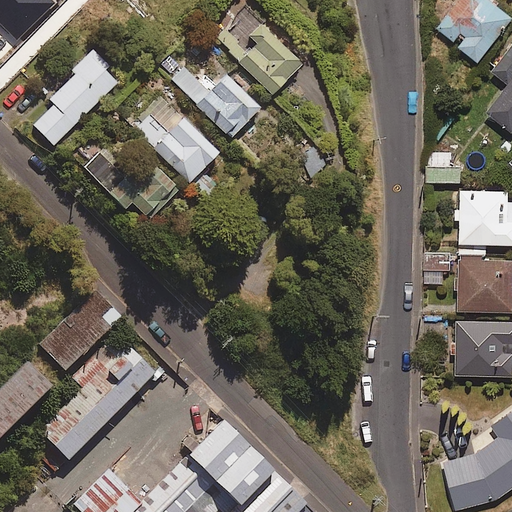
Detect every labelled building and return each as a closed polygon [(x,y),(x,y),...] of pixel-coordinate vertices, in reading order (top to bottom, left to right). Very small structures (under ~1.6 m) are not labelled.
[(58,0),(0,0),(0,21),(12,34),(0,44),(0,49),(7,58),(64,6),(58,0)] [(511,15),(499,5),(501,2),(498,0),(462,0),(440,29),(456,41),(460,36),(467,41),(462,46),(480,61),(511,20),(511,15)] [(225,29),(216,38),(272,96),(303,66),(262,23),(246,39),(254,48),(248,54),(225,29)] [(489,113),(511,131),(511,49),(495,72),(511,85),(489,113)] [(54,147),(117,85),(104,72),(109,67),(92,51),(72,70),(76,75),(50,101),(55,105),(34,126),(54,147)] [(210,93),(184,68),(171,81),(232,140),(260,111),(226,77),(210,93)] [(190,186),(212,164),(221,156),(167,99),(135,129),(190,186)] [(303,174),(309,181),(327,165),(311,146),(300,156),(310,167),(303,174)] [(155,168),(137,186),(117,165),(120,162),(107,150),(86,171),(127,213),(134,206),(151,224),(180,194),(155,168)] [(452,168),(451,152),(432,153),(432,169),(429,169),(429,183),(462,182),(461,168),(452,168)] [(190,186),(182,193),(191,203),(199,195),(205,202),(228,181),(212,164),(190,186)] [(462,209),(455,209),(454,220),(462,220),(461,243),(511,244),(511,201),(509,201),(510,192),(463,190),(462,209)] [(452,270),(452,254),(426,253),(425,282),(444,282),(444,270),(452,270)] [(484,256),(462,256),(461,311),(511,311),(511,261),(484,261),(484,256)] [(125,317),(94,288),(44,340),(75,369),(125,317)] [(511,322),(459,321),(458,375),(511,376),(511,322)] [(164,370),(138,343),(51,425),(77,452),(164,370)] [(28,359),(0,388),(0,434),(51,381),(28,359)] [(511,489),(511,413),(491,428),(499,439),(476,455),(446,463),(458,510),(499,499),(511,489)] [(238,509),(276,474),(226,422),(189,458),(238,509)] [(235,511),(238,509),(189,458),(141,504),(132,511),(235,511)] [(132,511),(141,504),(108,471),(74,505),(80,511),(132,511)] [(311,511),(276,474),(238,509),(235,511),(311,511)] [(71,511),(40,481),(8,511),(71,511)]
